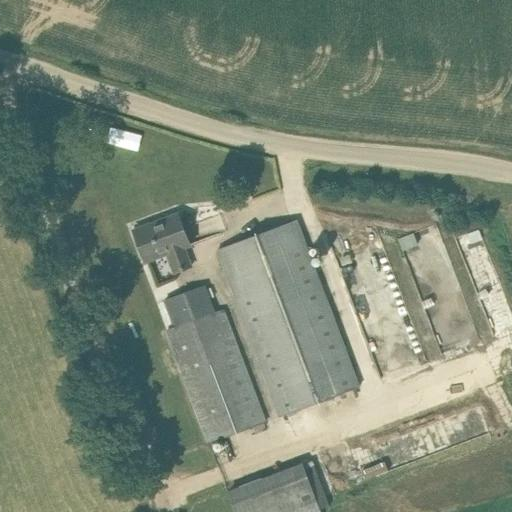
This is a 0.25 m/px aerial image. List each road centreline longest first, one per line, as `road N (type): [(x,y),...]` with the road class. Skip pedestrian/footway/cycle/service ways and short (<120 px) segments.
road 1 (unclassified): [(511,170),(279,144),(0,57)]
road 2 (track): [(160,511),(0,76)]
